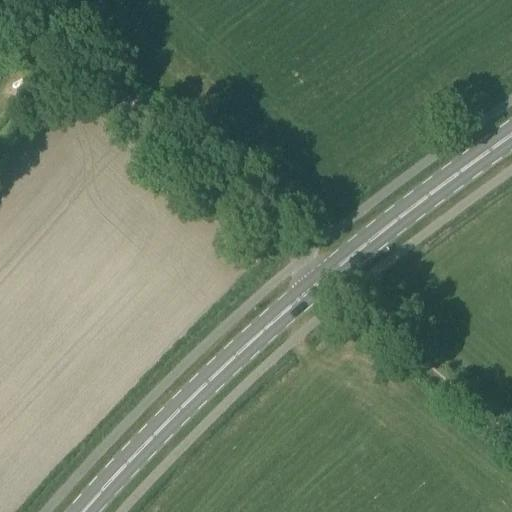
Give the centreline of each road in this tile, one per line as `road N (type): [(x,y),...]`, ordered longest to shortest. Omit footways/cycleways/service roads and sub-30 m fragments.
road 1 (secondary): [(86,511),(160,427),(323,279),(511,139)]
road 2 (track): [(298,260),(9,0)]
